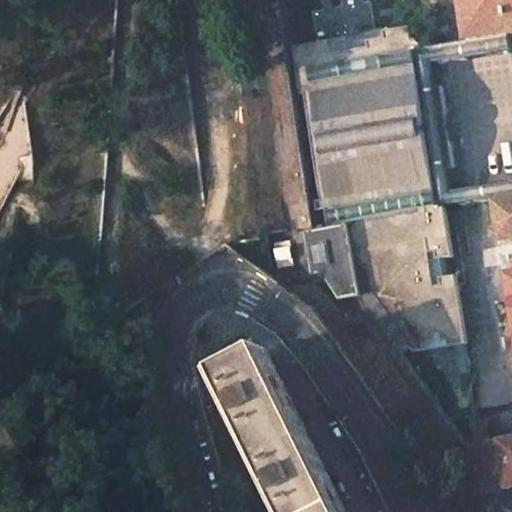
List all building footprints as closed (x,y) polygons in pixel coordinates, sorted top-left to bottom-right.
[(511,0),(466,0),(473,43),(510,38),(511,37),(511,0)] [(445,145),(441,116),(448,114),(444,88),(437,89),(435,81),(432,63),(430,49),(412,51),(409,31),(396,33),(395,28),(323,38),(324,43),(291,48),(316,210),(324,209),(327,227),(405,215),(442,209),(445,209),(444,207),(455,205),(453,195),(450,172),(450,171),(456,170),(452,144),(445,145)] [(511,47),(510,38),(473,43),(430,49),(432,63),(433,63),(511,51),(511,47)] [(511,186),(453,195),(455,205),(455,207),(456,207),(496,201),(506,200),(511,198),(511,186)] [(502,241),(511,239),(511,198),(506,200),(496,201),(502,241)] [(471,372),(457,285),(457,279),(452,280),(449,258),(453,257),(445,209),(442,209),(405,215),(419,306),(373,313),(449,419),(473,416),(478,415),(473,383),(471,372)] [(327,283),(341,300),(361,297),(373,313),(419,306),(405,215),(327,227),(322,227),(323,229),(332,276),(332,277),(326,279),(327,283)] [(332,276),(323,229),(322,227),(293,232),(300,278),(325,275),(326,279),(332,277),(332,276)] [(347,511),(268,350),(223,372),(239,404),(292,511),(347,511)] [(292,511),(239,404),(233,407),(284,511),(292,511)] [(511,488),(511,445),(478,450),(476,451),(482,492),(506,489),(511,488)]
